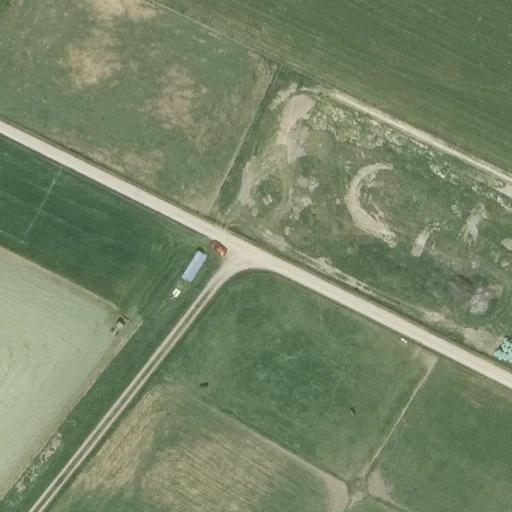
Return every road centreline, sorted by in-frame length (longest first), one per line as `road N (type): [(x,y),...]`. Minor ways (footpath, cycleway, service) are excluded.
road 1 (track): [(511,381),(0,124)]
road 2 (track): [(32,511),(242,250)]
